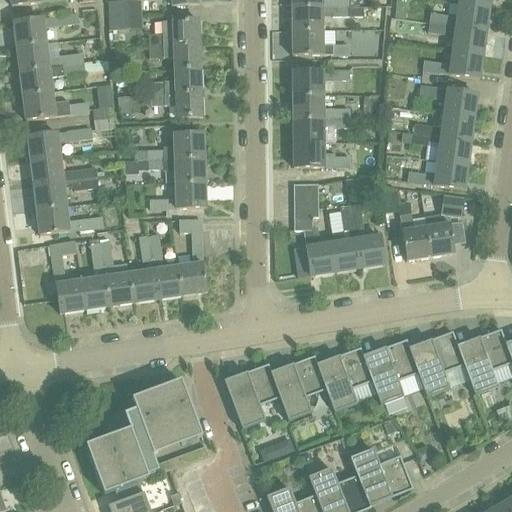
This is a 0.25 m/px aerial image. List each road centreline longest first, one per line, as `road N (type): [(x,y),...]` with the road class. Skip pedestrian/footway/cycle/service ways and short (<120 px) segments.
road 1 (residential): [(259,336),(255,0)]
road 2 (tertiary): [(14,375),(259,336)]
road 3 (tertiary): [(259,336),(489,299)]
road 4 (residential): [(489,299),(511,147)]
road 5 (residential): [(60,511),(14,375)]
